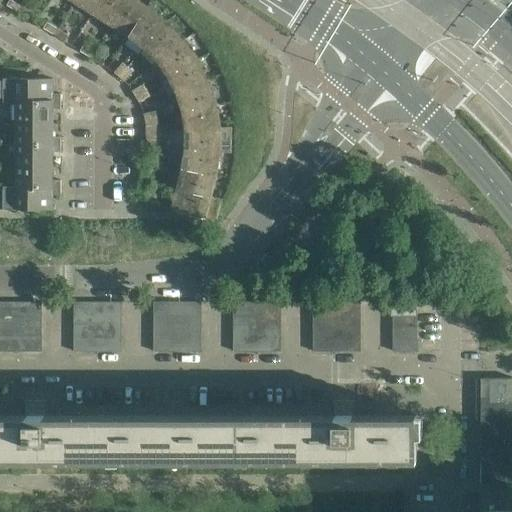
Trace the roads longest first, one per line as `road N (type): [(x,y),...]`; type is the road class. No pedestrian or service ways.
road 1 (residential): [(448,381),(0,385)]
road 2 (unclassified): [(103,275),(208,273),(227,265),(297,180)]
road 3 (residential): [(102,208),(100,97),(0,30)]
road 4 (secondary): [(413,97),(511,206)]
road 5 (unclassified): [(356,64),(297,180)]
road 6 (residential): [(448,511),(448,381)]
road 7 (unclassified): [(297,180),(390,93)]
